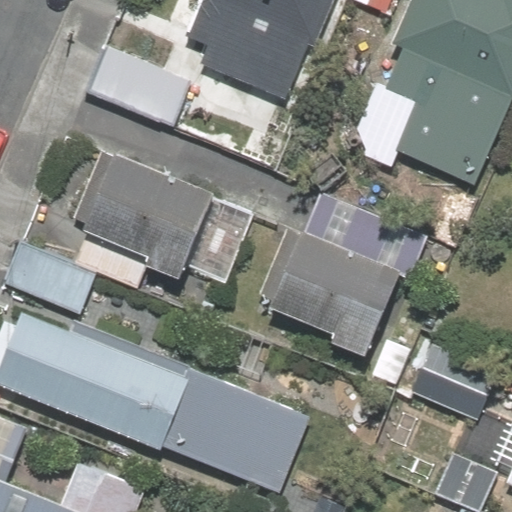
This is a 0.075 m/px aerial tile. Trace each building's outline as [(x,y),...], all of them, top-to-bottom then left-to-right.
[(286,101),(296,75),(305,79),(337,0),(195,0),(184,28),(201,36),(191,61),(286,101)] [(511,0),(421,0),(401,49),(410,52),(395,88),(424,100),(402,152),(488,189),(511,131),(511,0)] [(194,80),(107,44),(88,89),(174,126),(194,80)] [(230,194),(126,151),(78,263),(183,307),(230,194)] [(415,274),(314,232),(281,309),(383,352),(415,274)] [(102,277),(26,245),(10,282),(86,315),(102,277)] [(1,380),(282,497),(310,429),(316,416),(76,316),(70,328),(30,312),(1,380)] [(80,457),(60,504),(11,484),(33,430),(0,416),(0,511),(143,511),(153,488),(80,457)] [(482,511),(502,469),(445,444),(421,499),(449,511),(482,511)]
